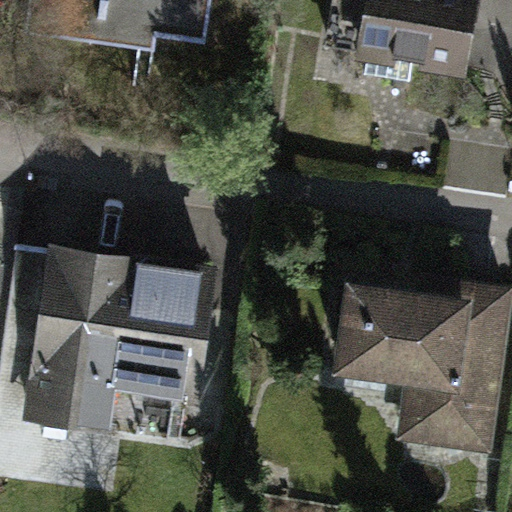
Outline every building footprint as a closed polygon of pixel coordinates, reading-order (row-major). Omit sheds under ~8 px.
[(58,0),(53,34),(155,50),(159,29),(207,37),(213,0),(58,0)] [(336,0),(322,62),(353,69),(368,0),(336,0)] [(471,82),(485,0),(375,0),(365,64),(471,82)] [(53,244),(28,423),(118,436),(122,404),(201,415),(222,268),(53,244)] [(495,451),(511,329),(511,292),(358,272),(343,376),(405,384),(397,438),(495,451)]
